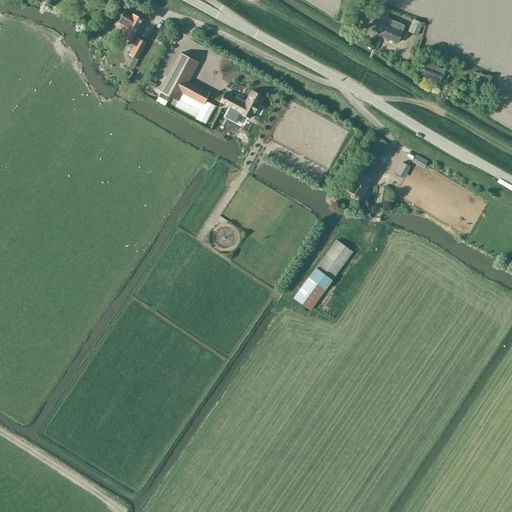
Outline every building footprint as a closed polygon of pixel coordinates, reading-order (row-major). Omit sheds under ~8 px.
[(121,36),(131,41),(143,20),(132,14),(131,16),(123,12),(117,25),(124,29),(121,36)] [(397,43),(401,31),(404,26),(383,17),(380,25),(386,28),(382,37),(397,43)] [(418,33),(419,32),(422,23),(413,19),(409,29),(418,33)] [(146,43),(142,40),(137,38),(128,54),(137,59),(146,43)] [(174,107),(205,123),(215,105),(205,100),(209,92),(188,81),(198,62),(181,53),(160,91),(161,92),(158,96),(156,101),(164,105),(166,101),(169,96),(178,101),(174,107)] [(450,70),(445,69),(425,62),(421,76),(440,83),(441,81),(445,83),(450,70)] [(486,89),(490,77),(484,75),(474,72),(472,78),(478,80),(478,82),(475,84),(474,87),(475,90),(475,92),(480,93),(482,88),(486,89)] [(220,102),(250,118),(262,95),(251,89),(245,100),(235,95),(234,97),(225,93),(220,102)] [(373,166),(382,153),(373,147),(365,160),(373,166)] [(362,164),(361,166),(356,163),(350,172),(355,176),(347,189),(362,198),(377,174),(362,164)] [(392,175),(400,180),(407,167),(399,163),(392,175)] [(352,252),(345,246),(336,240),(315,268),(315,267),(308,277),(293,297),(310,310),(326,290),(325,289),(332,280),(352,252)]
